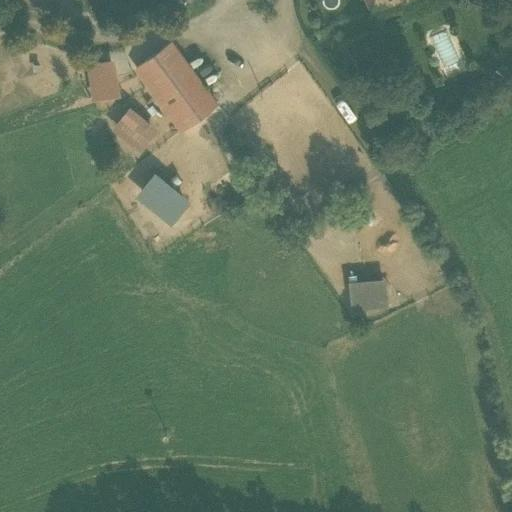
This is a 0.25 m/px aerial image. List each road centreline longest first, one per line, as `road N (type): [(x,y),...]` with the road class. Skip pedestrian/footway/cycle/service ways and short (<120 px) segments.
road 1 (track): [(511,425),(482,309),(441,238),(266,0)]
road 2 (track): [(251,0),(148,39),(108,44)]
